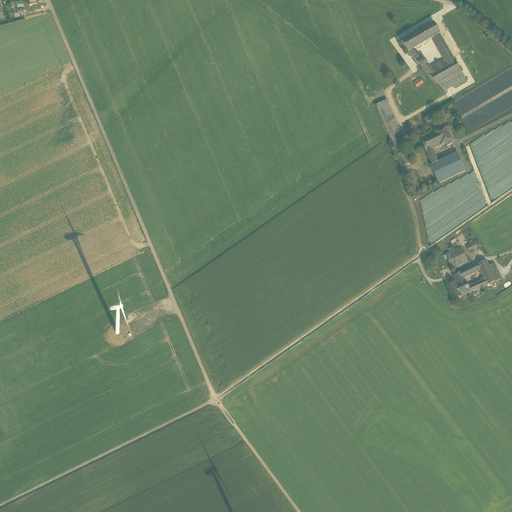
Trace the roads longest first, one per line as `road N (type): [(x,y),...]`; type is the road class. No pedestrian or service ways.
road 1 (track): [(47,0),(215,399)]
road 2 (track): [(215,399),(511,192)]
road 3 (track): [(215,399),(0,506)]
road 4 (track): [(215,399),(298,511)]
